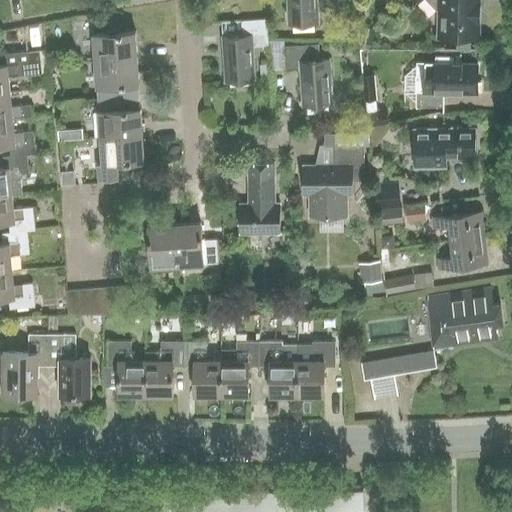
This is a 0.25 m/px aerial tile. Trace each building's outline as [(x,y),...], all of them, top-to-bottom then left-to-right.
[(317,0),(287,0),(288,23),(318,22),(317,0)] [(478,38),(478,0),(426,0),(437,10),(441,11),(440,37),(478,38)] [(253,46),(269,45),(267,18),(242,20),(243,35),(222,37),(226,80),(255,78),(253,46)] [(363,26),(359,39),(372,43),(376,30),(363,26)] [(93,34),(95,61),(138,57),(136,31),(93,34)] [(303,104),(332,102),(329,59),(320,59),(318,43),(285,46),(286,70),(300,69),(303,104)] [(9,75),(31,73),(42,72),(40,50),(6,53),(8,64),(0,64),(0,91),(11,91),(9,75)] [(405,75),(405,92),(416,102),(415,107),(444,108),(444,93),(477,93),(477,91),(478,62),(453,61),(453,56),(435,56),(435,61),(425,60),(424,62),(416,62),(416,66),(405,75)] [(138,57),(95,61),(97,87),(140,84),(138,57)] [(270,64),(260,65),(260,77),(270,77),(270,64)] [(364,101),(376,100),(374,75),(362,77),(364,101)] [(0,91),(0,118),(14,118),(33,116),(32,103),(12,105),(11,91),(0,91)] [(99,110),(100,137),(143,134),(141,108),(99,110)] [(389,123),(387,111),(366,114),(368,126),(389,123)] [(0,146),(11,145),(12,155),(12,156),(29,155),(37,154),(35,131),(15,133),(14,118),(0,118),(0,146)] [(415,126),(415,145),(416,168),(445,168),(445,156),(476,156),(476,145),(476,128),(462,128),(462,126),(453,126),(453,128),(445,128),(445,126),(415,126)] [(100,137),(102,162),(98,163),(99,178),(119,177),(118,162),(145,160),(143,134),(100,137)] [(364,180),(364,146),(335,146),(336,160),(336,165),(335,165),(315,165),(306,165),(306,194),(309,194),(309,217),(348,216),(348,194),(354,194),(354,180),(364,180)] [(31,177),(29,155),(12,156),(12,155),(3,156),(4,167),(0,167),(0,194),(13,193),(22,192),(21,178),(31,177)] [(251,203),(250,203),(240,203),(240,234),(280,234),(280,203),(276,203),(276,162),(250,162),(250,193),(251,193),(251,203)] [(73,171),(61,172),(62,185),(74,184),(74,182),(73,171)] [(377,209),(401,206),(399,182),(391,182),(391,176),(374,178),(377,209)] [(0,222),(10,221),(11,232),(28,231),(36,230),(33,206),(15,208),(13,193),(0,194),(0,222)] [(405,202),(405,218),(425,217),(425,202),(405,202)] [(403,222),(401,208),(377,210),(378,224),(403,222)] [(448,225),(450,241),(484,236),(481,211),(432,216),(433,227),(448,225)] [(177,266),(204,265),(218,264),(217,239),(203,240),(202,222),(175,223),(177,266)] [(150,267),(177,266),(175,223),(148,224),(150,267)] [(0,243),(0,271),(13,270),(11,255),(30,253),(28,231),(11,232),(3,233),(4,243),(0,243)] [(388,235),(380,236),(382,248),(393,246),(392,239),(388,235)] [(484,236),(450,241),(451,257),(437,259),(438,269),(487,263),(484,236)] [(360,263),(361,283),(382,281),(380,261),(360,263)] [(14,285),(13,270),(0,271),(0,298),(10,298),(11,308),(36,306),(33,283),(14,285)] [(102,287),(105,312),(116,311),(114,286),(102,287)] [(114,286),(116,311),(126,310),(124,286),(114,286)] [(90,288),(93,313),(105,312),(102,287),(90,288)] [(490,287),(426,296),(434,350),(452,348),(452,345),(497,338),(495,325),(503,324),(500,303),(492,304),(490,287)] [(78,289),(81,314),(93,313),(90,288),(78,289)] [(81,314),(78,289),(66,290),(68,315),(81,314)] [(251,293),(236,293),(236,309),(251,309),(251,293)] [(224,303),(211,303),(210,316),(224,316),(224,303)] [(49,316),(49,330),(57,330),(57,317),(49,316)] [(0,394),(38,394),(38,365),(48,365),(49,334),(29,334),(29,353),(0,352),(0,394)] [(49,334),(48,365),(61,365),(61,394),(91,394),(91,359),(76,359),(76,339),(62,339),(62,334),(49,334)] [(119,395),(146,395),(147,351),(145,351),(145,359),(131,359),(131,340),(108,340),(108,364),(119,364),(119,395)] [(162,351),(147,351),(146,395),(173,396),(174,365),(184,365),(184,340),(162,340),(162,351)] [(222,396),(222,360),(207,360),(207,341),(184,340),(184,365),(195,365),(195,396),(222,396)] [(260,366),(260,341),(237,341),(237,349),(223,349),(222,360),(222,396),(248,396),(249,366),(260,366)] [(297,397),(297,360),(282,360),(282,341),(260,341),(260,366),(270,366),(270,396),(297,397)] [(297,360),(297,397),(324,397),(325,366),(335,366),(335,342),(312,342),(312,360),(297,360)] [(434,350),(362,363),(365,379),(371,378),(394,374),(437,366),(434,350)] [(362,488),(362,498),(386,497),(386,487),(362,488)] [(362,498),(363,508),(387,508),(386,497),(362,498)]
